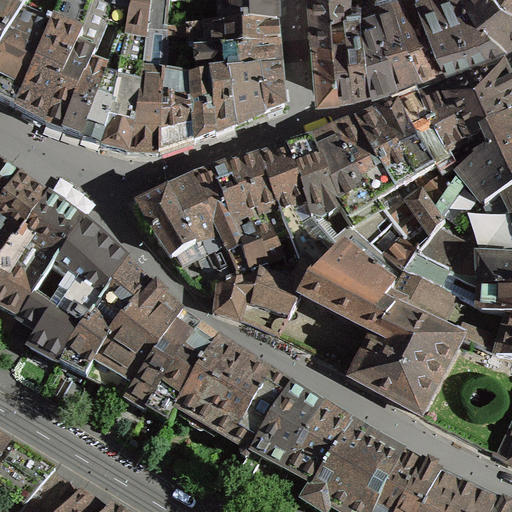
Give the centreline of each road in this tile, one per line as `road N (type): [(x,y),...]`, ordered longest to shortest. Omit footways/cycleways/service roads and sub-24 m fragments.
road 1 (residential): [(0,133),(117,217),(173,291),(207,317),(511,485)]
road 2 (unclassified): [(0,407),(171,511)]
